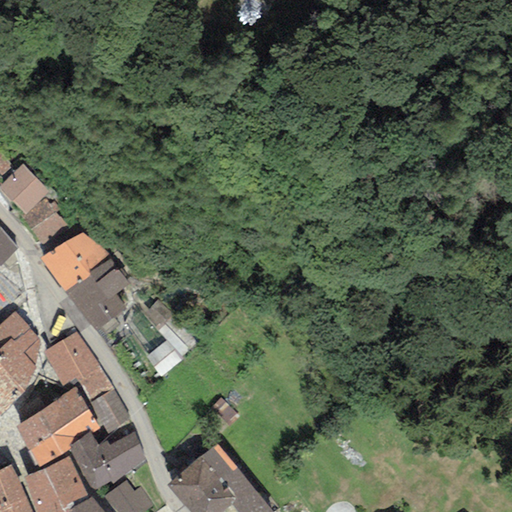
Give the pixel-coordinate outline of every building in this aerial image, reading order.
[(47,190),(22,162),(0,182),(25,210),(47,190)] [(68,224),(45,199),(23,215),(42,239),(68,224)] [(0,262),(17,245),(0,227),(0,262)] [(107,252),(81,228),(65,234),(39,251),(97,323),(126,304),(114,289),(131,278),(107,252)] [(15,310),(0,321),(0,405),(1,406),(24,382),(34,363),(40,341),(15,310)] [(76,373),(96,363),(76,332),(43,347),(63,379),(76,373)] [(181,359),(166,339),(145,354),(160,374),(181,359)] [(96,363),(76,373),(108,430),(130,417),(96,363)] [(77,384),(17,418),(38,456),(70,441),(90,428),(92,431),(100,425),(77,384)] [(90,428),(70,441),(94,483),(114,475),(145,456),(134,430),(109,442),(107,437),(98,440),(92,431),(90,428)] [(215,435),(166,475),(196,511),(215,511),(231,500),(240,511),(270,511),(275,508),(215,435)] [(68,452),(25,469),(40,511),(108,511),(92,493),(89,494),(68,452)] [(32,511),(10,458),(0,462),(0,511),(32,511)] [(134,491),(126,479),(105,494),(119,511),(142,511),(154,506),(140,487),(134,491)]
